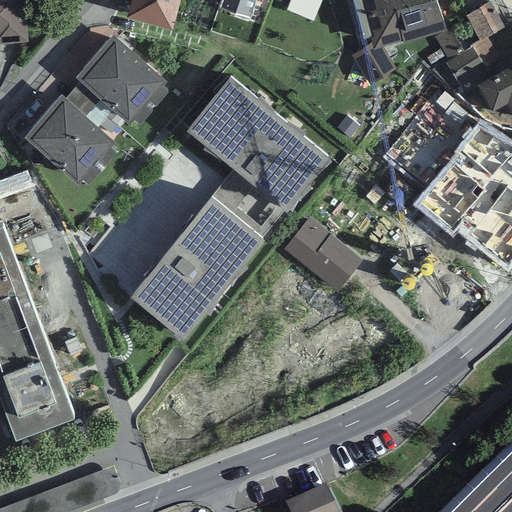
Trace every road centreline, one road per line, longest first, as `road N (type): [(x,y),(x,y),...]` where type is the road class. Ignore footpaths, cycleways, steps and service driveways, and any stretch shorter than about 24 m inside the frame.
road 1 (tertiary): [(208,480),(404,397),(511,311)]
road 2 (residential): [(0,107),(93,0)]
